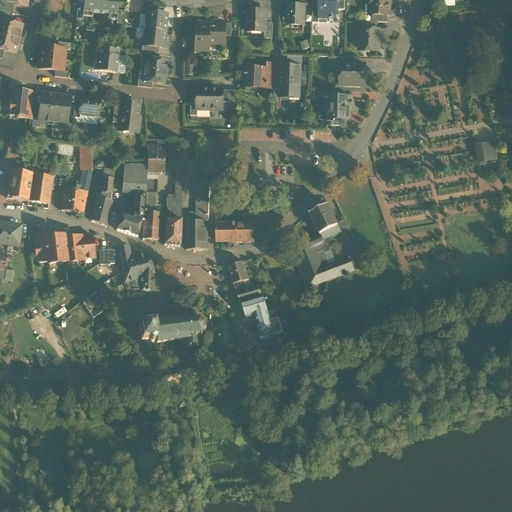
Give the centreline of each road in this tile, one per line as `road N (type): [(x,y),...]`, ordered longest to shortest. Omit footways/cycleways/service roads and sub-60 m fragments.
road 1 (residential): [(179,0),(177,95),(21,76)]
road 2 (track): [(249,363),(243,375),(180,393),(18,408)]
road 3 (residential): [(0,212),(53,217),(188,260),(220,259)]
road 4 (residential): [(416,0),(397,68),(347,159)]
road 5 (residential): [(220,259),(272,241),(347,159)]
